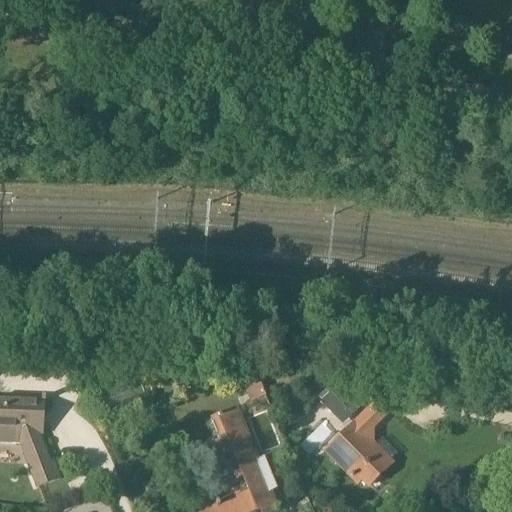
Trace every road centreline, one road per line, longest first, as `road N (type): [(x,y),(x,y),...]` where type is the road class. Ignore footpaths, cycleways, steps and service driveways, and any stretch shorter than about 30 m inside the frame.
road 1 (residential): [(0,17),(165,55),(362,82)]
road 2 (residential): [(362,82),(511,100)]
